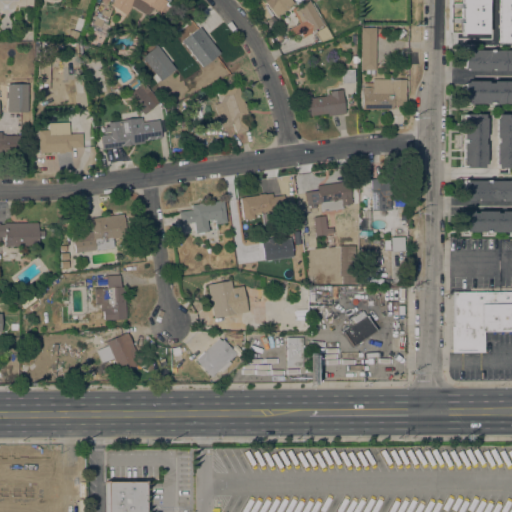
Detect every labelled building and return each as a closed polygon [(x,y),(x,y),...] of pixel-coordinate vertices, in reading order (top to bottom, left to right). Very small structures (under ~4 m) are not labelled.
[(164,0),(166,1),(159,13),(152,8),(147,16),(131,6),(126,14),(110,5),(113,0),(164,0)] [(287,0),(291,4),(290,5),(291,6),(276,18),(262,0),(287,0)] [(292,0),(307,0),(322,25),(305,35),(289,8),(295,5),(292,0)] [(318,0),(322,5),(329,1),(334,10),(319,18),(311,3),(316,0),(318,0)] [(484,32),(483,0),(459,0),(460,32),(484,32)] [(511,0),(496,0),(496,42),(511,42),(511,0)] [(109,13),(105,23),(101,21),(99,27),(91,24),(94,17),(99,19),(102,10),(109,13)] [(344,29),(339,21),(348,16),(352,24),(344,29)] [(199,64),(195,59),(191,62),(184,53),(188,49),(184,45),(183,46),(180,42),(199,27),(219,53),(201,67),(200,67),(198,64),(199,64)] [(374,70),(359,70),(359,28),(374,28),(374,70)] [(77,43),(77,55),(61,54),(61,53),(48,53),(49,42),(77,43)] [(511,51),(511,71),(491,71),(491,69),(486,69),(486,71),(465,71),(465,69),(462,69),(462,51),(511,51)] [(143,71),(139,74),(135,69),(138,66),(143,71)] [(353,83),(340,83),(340,70),(353,70),(353,83)] [(135,78),(139,84),(131,90),(126,84),(135,78)] [(404,80),(404,93),(404,106),(392,106),(392,109),(361,109),(361,87),(362,87),(362,83),(366,83),(366,87),(371,87),(371,80),(390,80),(404,80)] [(486,81),(486,83),(492,84),(492,81),(511,81),(511,83),(511,104),(462,104),(462,83),(466,83),(466,81),(486,81)] [(27,112),(6,112),(6,84),(27,84),(27,112)] [(247,115),(242,116),(247,130),(234,134),(231,124),(220,128),(213,105),(218,103),(215,92),(236,85),(242,103),(244,104),(245,107),(245,109),(247,115)] [(143,115),(131,101),(137,97),(135,94),(140,89),(145,95),(150,91),(158,102),(154,105),(143,115)] [(344,114),(326,117),(326,114),(304,117),(302,100),(301,100),(300,93),(309,92),(310,98),(326,96),(326,95),(329,94),(328,91),(341,90),(344,114)] [(461,114),(482,114),(482,118),(484,118),(484,138),(482,138),(482,144),(484,144),(484,164),(482,164),(482,168),(461,168),(461,114)] [(511,168),(495,168),(495,164),(494,164),(494,144),(496,144),(496,138),(494,138),(494,118),(496,118),(496,115),(511,115),(511,168)] [(108,134),(108,132),(103,133),(103,128),(107,127),(107,123),(140,118),(141,122),(157,120),(160,138),(143,141),(143,143),(101,150),(98,136),(108,134)] [(68,134),(81,133),(82,148),(70,148),(70,152),(64,152),(64,153),(57,154),(57,153),(37,153),(37,136),(50,135),(50,123),(68,122),(68,134)] [(0,135),(3,135),(21,136),(21,157),(0,156),(0,135)] [(369,179),(385,179),(385,181),(401,181),(401,198),(389,199),(390,210),(371,211),(369,179)] [(511,181),(511,201),(499,201),(499,200),(495,200),(495,202),(476,201),(476,199),(471,199),(471,201),(461,201),(461,181),(511,181)] [(347,182),(350,204),(341,206),(341,209),(319,212),(318,204),(305,206),(303,192),(316,191),(315,186),(347,182)] [(270,193),(271,197),(282,196),(284,206),(272,208),(273,211),(252,214),(253,219),(241,221),(238,198),(256,196),(256,194),(262,194),(264,194),(270,193)] [(222,200),(225,223),(215,224),(214,220),(206,221),(208,232),(194,233),(193,223),(180,224),(178,212),(191,210),(190,205),(196,204),(198,203),(201,203),(204,203),(222,200)] [(511,232),(461,232),(461,211),(471,211),(471,213),(476,213),(476,211),(494,211),(494,213),(499,213),(499,211),(511,211),(511,232)] [(89,219),(122,214),(125,241),(120,241),(120,238),(111,239),(112,248),(74,253),(71,234),(91,232),(89,219)] [(324,229),(310,231),(309,218),(323,216),(324,229)] [(37,223),(37,231),(42,231),(42,236),(37,236),(37,246),(7,246),(7,247),(3,247),(3,237),(0,237),(0,225),(3,225),(3,223),(37,223)] [(403,237),(403,250),(390,251),(389,237),(403,237)] [(288,238),(259,241),(261,259),(290,257),(288,238)] [(353,262),(351,262),(351,263),(343,263),(343,262),(338,262),(338,247),(343,247),(343,246),(353,246),(353,262)] [(283,263),(282,271),(275,270),(276,262),(283,263)] [(89,265),(90,266),(97,265),(98,269),(58,274),(58,269),(89,265)] [(105,276),(119,275),(119,287),(123,287),(124,319),(102,320),(102,311),(99,312),(98,303),(94,303),(93,289),(106,288),(105,284),(94,285),(93,280),(105,279),(105,276)] [(206,285),(229,281),(231,288),(241,286),(246,312),(212,319),(206,285)] [(511,331),(453,327),(453,292),(480,292),(511,291),(511,331)] [(351,347),(341,333),(355,323),(351,318),(361,311),(374,330),(351,347)] [(106,347),(104,342),(126,333),(135,354),(132,355),(136,366),(118,373),(112,358),(94,366),(89,354),(97,351),(106,347)] [(235,354),(228,361),(230,363),(220,372),(218,370),(210,377),(194,360),(217,338),(220,341),(221,339),(235,354)] [(286,338),(301,338),(301,367),(286,367),(286,338)] [(55,352),(56,343),(70,344),(70,345),(73,345),(72,351),(68,351),(68,352),(61,351),(60,352),(55,352)] [(144,482),(144,511),(104,511),(105,482),(144,482)]
